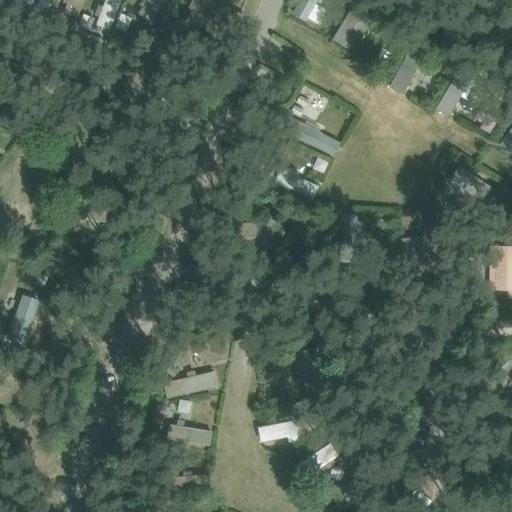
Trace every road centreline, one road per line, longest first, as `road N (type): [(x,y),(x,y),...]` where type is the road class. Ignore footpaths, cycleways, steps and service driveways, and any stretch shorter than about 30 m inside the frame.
road 1 (track): [(442,511),(439,343),(162,257)]
road 2 (track): [(71,511),(213,134)]
road 3 (track): [(0,63),(213,134)]
road 4 (track): [(265,0),(213,134)]
